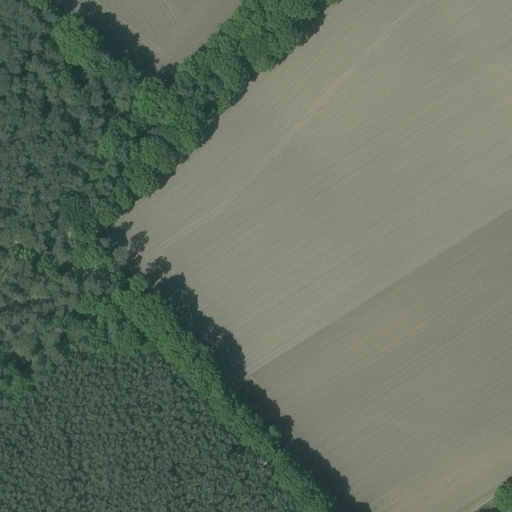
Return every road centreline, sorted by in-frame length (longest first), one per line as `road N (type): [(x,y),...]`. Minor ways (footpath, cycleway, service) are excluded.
road 1 (track): [(160,353),(306,511)]
road 2 (track): [(74,256),(65,220),(30,176),(0,117)]
road 3 (track): [(160,353),(74,256)]
